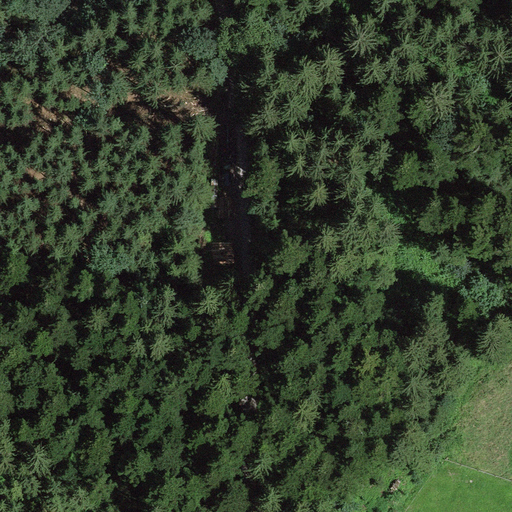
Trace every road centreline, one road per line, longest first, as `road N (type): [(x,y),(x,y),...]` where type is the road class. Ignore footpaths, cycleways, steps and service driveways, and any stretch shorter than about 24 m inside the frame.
road 1 (unclassified): [(220,0),(232,371),(253,511)]
road 2 (track): [(0,92),(38,76),(128,0)]
